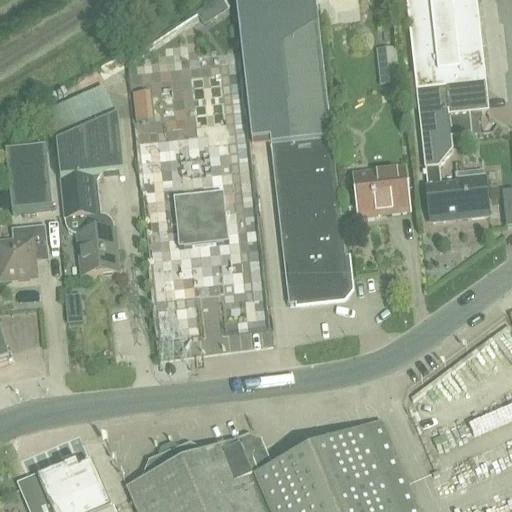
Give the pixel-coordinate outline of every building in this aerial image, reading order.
[(419,110),(419,112),(484,105),(481,85),(482,85),(482,84),(477,84),(476,79),(485,69),(476,0),(406,0),(415,75),(405,76),(410,111),(419,110)] [(348,292),(331,140),(319,26),(253,66),(258,111),(286,107),(290,145),(270,147),(288,308),(342,302),(348,292)] [(400,86),(396,49),(376,51),(380,88),(400,86)] [(419,112),(425,170),(427,190),(430,224),(487,218),(484,185),(440,189),(438,168),(452,151),(451,141),(481,137),(479,122),(483,122),(482,113),(488,113),(488,112),(484,112),(484,105),(419,112)] [(119,118),(57,144),(63,201),(95,197),(93,177),(125,174),(119,118)] [(7,156),(13,216),(53,211),(47,152),(7,156)] [(358,218),(408,213),(404,171),(376,174),(376,177),(354,180),(358,218)] [(95,197),(63,201),(65,224),(66,228),(72,234),(76,236),(79,236),(115,232),(113,225),(112,221),(108,218),(105,217),(100,217),(97,217),(95,197)] [(33,257),(48,255),(45,227),(11,231),(13,244),(0,245),(0,281),(35,278),(33,257)] [(115,232),(79,236),(83,277),(117,273),(115,232)] [(232,292),(227,241),(178,246),(178,247),(183,297),(232,292)] [(84,324),(82,314),(66,316),(67,326),(84,324)] [(0,360),(10,357),(0,326),(0,360)] [(259,444),(250,441),(208,459),(190,447),(183,450),(173,446),(161,450),(157,461),(150,464),(144,480),(145,483),(127,491),(135,511),(419,511),(382,424),(271,472),(259,444)] [(65,471),(82,511),(112,511),(93,466),(80,472),(76,464),(64,470),(65,471)] [(82,511),(65,471),(39,481),(51,511),(82,511)]
